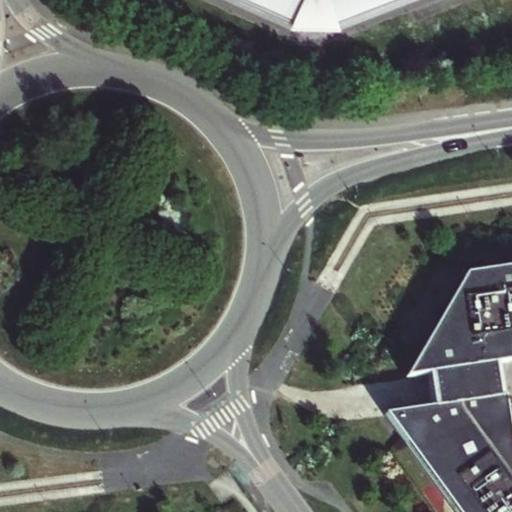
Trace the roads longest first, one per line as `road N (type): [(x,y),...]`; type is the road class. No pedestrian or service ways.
road 1 (secondary): [(260,281),(283,230),(335,184),(511,135)]
road 2 (secondary): [(511,125),(314,141),(261,136),(213,119)]
road 3 (residential): [(107,410),(199,427),(240,451),(270,482)]
road 4 (secondary): [(260,281),(264,242),(255,185),(213,119)]
road 5 (secondary): [(107,410),(145,403),(197,376),(246,317)]
road 6 (residential): [(270,482),(237,399),(246,317)]
road 7 (tertiary): [(116,72),(51,41),(14,0)]
road 8 (secondary): [(116,72),(63,73),(0,99)]
